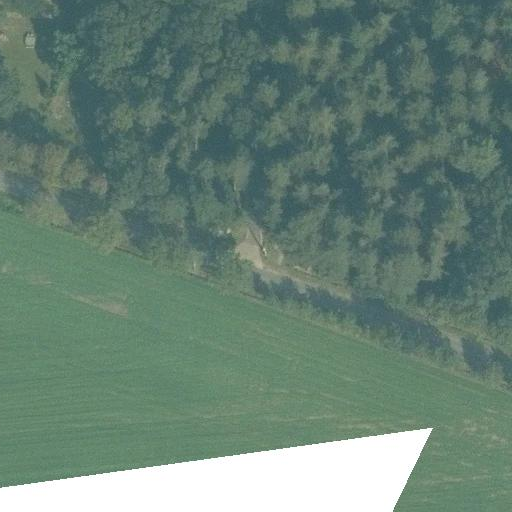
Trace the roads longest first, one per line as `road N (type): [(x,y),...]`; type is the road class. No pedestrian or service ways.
road 1 (residential): [(249,272),(511,366)]
road 2 (unclassified): [(249,272),(234,0)]
road 3 (residential): [(0,181),(249,272)]
